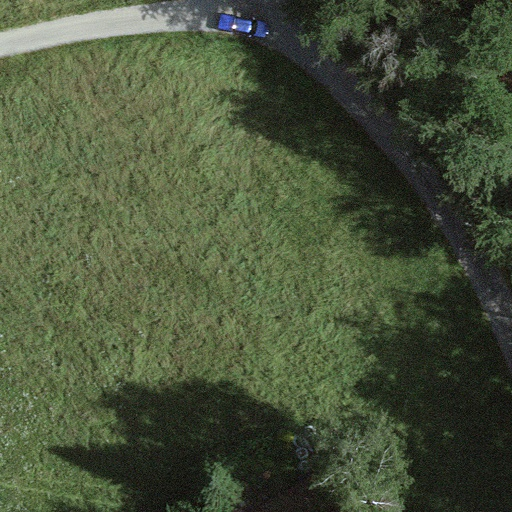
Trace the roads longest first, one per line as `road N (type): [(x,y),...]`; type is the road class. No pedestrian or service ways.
road 1 (residential): [(274,0),(449,213),(511,337)]
road 2 (track): [(278,6),(227,17),(133,19),(0,44)]
